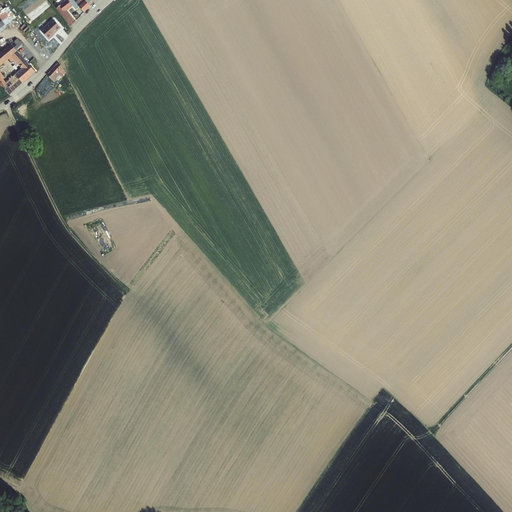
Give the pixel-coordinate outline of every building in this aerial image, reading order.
[(66,0),(57,8),(71,26),(75,22),(66,11),(72,6),(76,10),(80,7),(76,2),(74,0),(66,0)] [(85,0),(78,0),(76,2),(80,7),(81,8),(84,12),(86,10),(90,6),(88,4),(85,0)] [(0,31),(9,23),(2,14),(0,15),(0,31)] [(55,17),(41,30),(50,40),(64,27),(55,17)] [(11,44),(16,49),(22,44),(17,39),(11,44)] [(35,72),(16,49),(11,44),(2,52),(8,58),(12,56),(15,60),(23,68),(19,72),(26,80),(35,72)] [(59,62),(47,75),(53,79),(56,75),(64,67),(63,67),(59,62)] [(15,75),(6,84),(2,79),(0,75),(1,74),(0,72),(0,83),(5,90),(9,95),(23,83),(15,75)] [(23,83),(26,80),(19,72),(15,75),(23,83)] [(43,93),(52,83),(46,77),(37,87),(43,93)]
